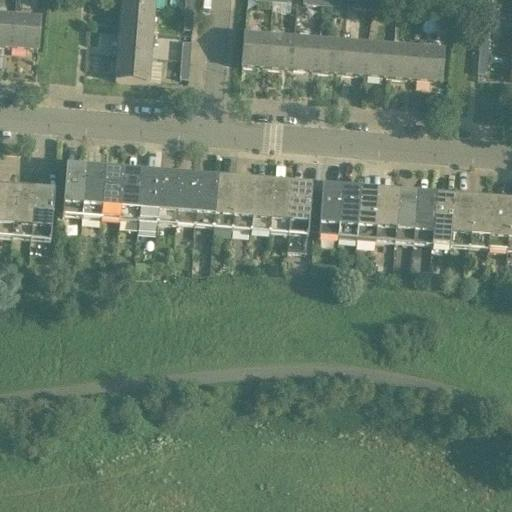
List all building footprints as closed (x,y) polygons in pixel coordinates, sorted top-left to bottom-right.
[(120,0),(120,10),(154,13),(155,0),(120,0)] [(184,0),(183,15),(193,16),(193,0),(184,0)] [(321,1),(308,0),(302,0),(302,8),(320,10),(321,1)] [(482,0),(482,10),(491,11),(491,0),(482,0)] [(321,1),(320,10),(339,11),(340,3),(321,1)] [(371,5),(352,3),(351,12),(370,14),(371,5)] [(371,5),(370,14),(388,15),(389,6),(371,5)] [(420,9),(401,7),(401,16),(419,18),(420,9)] [(439,10),(420,9),(419,18),(438,19),(439,10)] [(118,35),(152,37),(154,13),(120,10),(118,35)] [(482,10),(480,29),(490,29),(491,11),(482,10)] [(193,16),(183,15),(182,34),(191,34),(193,16)] [(0,52),(12,54),(15,20),(0,18),(0,52)] [(15,20),(12,54),(38,56),(40,22),(15,20)] [(116,59),(150,62),(152,37),(118,35),(116,59)] [(241,72),(267,74),(269,40),(244,38),(241,72)] [(291,76),(294,42),(269,40),(267,74),(291,76)] [(478,59),(487,60),(488,41),(479,41),(478,59)] [(291,76),(316,78),(318,44),(294,42),(291,76)] [(340,80),(343,46),(318,44),(316,78),(340,80)] [(181,46),(180,65),(189,65),(190,47),(181,46)] [(340,80),(365,82),(368,48),(343,46),(340,80)] [(390,84),(392,50),(368,48),(365,82),(390,84)] [(390,84),(414,86),(417,52),(392,50),(390,84)] [(417,52),(414,86),(440,88),(442,54),(417,52)] [(114,85),(148,87),(150,62),(116,59),(114,85)] [(478,59),(476,78),(485,79),(487,60),(478,59)] [(178,84),(187,84),(189,65),(180,65),(178,84)] [(81,222),(84,178),(84,172),(65,170),(60,220),(81,222)] [(84,172),(84,178),(81,222),(100,224),(104,173),(84,172)] [(118,219),(121,181),(121,175),(104,173),(100,224),(118,225),(118,219)] [(121,175),(121,181),(118,219),(118,225),(136,227),(140,177),(121,175)] [(159,178),(140,177),(136,227),(156,228),(159,184),(159,178)] [(159,178),(159,184),(156,228),(175,230),(178,180),(159,178)] [(197,181),(178,180),(175,230),(193,231),(196,187),(197,181)] [(197,181),(196,187),(193,231),(212,233),(212,227),(215,189),(215,183),(197,181)] [(215,189),(212,227),(212,233),(231,235),(234,184),(215,183),(215,189)] [(250,230),(253,192),(254,186),(234,184),(231,235),(250,236),(250,230)] [(254,186),(253,192),(250,230),(250,236),(268,238),(272,187),(254,186)] [(287,233),(290,195),(290,189),(272,187),(268,238),(287,239),(287,233)] [(290,189),(290,195),(287,233),(287,239),(286,256),(305,257),(307,235),(312,236),(316,191),(290,189)] [(312,236),(317,236),(317,242),(336,243),(337,238),(340,194),(321,192),(316,191),(312,236)] [(15,194),(0,192),(0,242),(10,244),(15,194)] [(33,195),(15,194),(10,244),(29,245),(33,195)] [(340,194),(337,238),(336,243),(355,245),(358,195),(340,194)] [(48,247),(52,197),(33,195),(29,245),(48,247)] [(374,246),(374,240),(377,203),(377,197),(358,195),(355,245),(374,246)] [(377,203),(374,240),(374,246),(392,248),(395,198),(377,197),(377,203)] [(411,249),(411,243),(414,205),(415,199),(395,198),(392,248),(411,249)] [(414,205),(411,243),(411,249),(430,250),(433,201),(415,199),(414,205)] [(449,246),(451,208),(452,202),(433,201),(430,250),(448,252),(449,246)] [(452,202),(451,208),(449,246),(448,252),(467,253),(471,204),(452,202)] [(489,205),(471,204),(467,253),(486,255),(486,249),(489,205)] [(489,205),(486,249),(486,255),(505,256),(508,207),(489,205)] [(134,268),(133,285),(150,286),(151,269),(134,268)]
